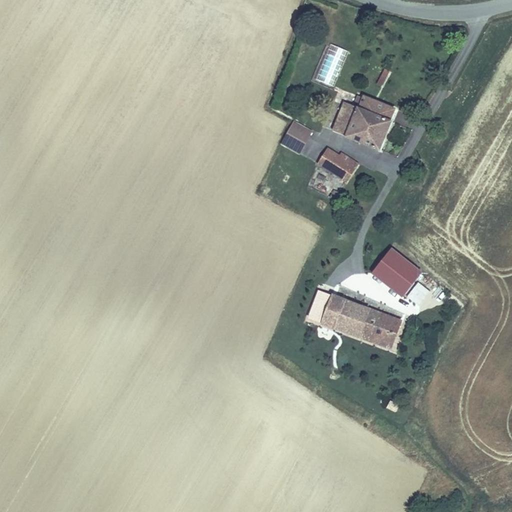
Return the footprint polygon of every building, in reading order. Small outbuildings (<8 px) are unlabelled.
[(316,81),(335,87),(348,50),(329,44),(316,81)] [(384,72),(374,89),(381,92),(389,76),(384,72)] [(351,108),(342,104),(329,132),(374,154),(388,126),(384,125),(390,113),(357,96),(351,108)] [(290,124),(277,148),(296,157),(307,133),(290,124)] [(325,150),(314,163),(344,187),(349,178),(347,176),(355,166),(339,153),(335,158),(325,150)] [(420,275),(391,251),(373,273),(402,297),(420,275)] [(417,282),(407,297),(420,306),(431,291),(417,282)] [(334,331),(344,303),(321,295),(306,322),(334,331)] [(344,303),(334,331),(390,352),(400,322),(344,303)] [(411,387),(378,375),(371,393),(403,407),(411,387)] [(394,412),(397,404),(388,401),(385,408),(394,412)]
